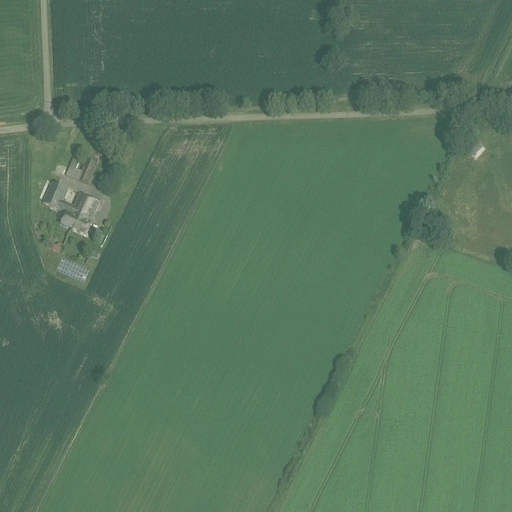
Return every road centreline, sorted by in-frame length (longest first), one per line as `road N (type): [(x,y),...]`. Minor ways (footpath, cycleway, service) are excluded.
road 1 (unclassified): [(48,123),(511,103)]
road 2 (unclassified): [(48,123),(42,0)]
